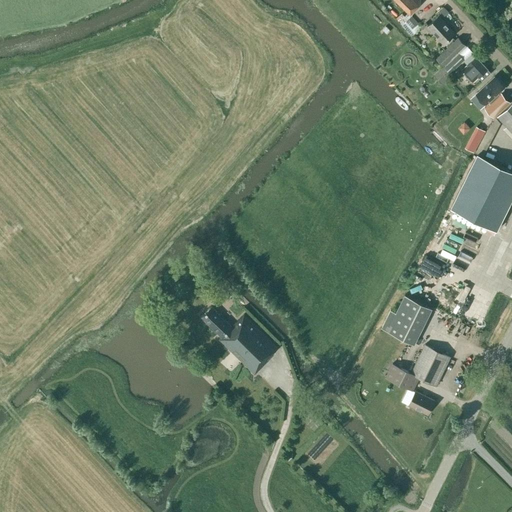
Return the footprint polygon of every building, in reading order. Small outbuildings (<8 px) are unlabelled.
[(396,0),(410,13),(420,4),(419,0),(396,0)] [(444,43),(454,33),(438,16),(428,25),(444,43)] [(385,26),(382,29),(387,34),(390,31),(385,26)] [(457,37),(436,58),(443,65),(444,66),(458,52),(465,45),(457,37)] [(445,67),(450,73),(464,59),(459,53),(445,67)] [(482,81),(490,73),(487,69),(475,56),(462,69),(473,81),(478,76),(482,81)] [(494,75),(475,92),(485,103),(490,99),(491,100),(483,107),(492,118),(510,102),(500,91),(498,93),(497,92),(504,86),(494,75)] [(511,103),(498,117),(511,132),(511,103)] [(458,123),(464,130),(471,125),(465,118),(458,123)] [(476,126),(464,147),(468,149),(474,152),(485,131),(479,127),(476,126)] [(483,224),(481,228),(494,234),(511,197),(511,170),(478,154),(451,208),(483,224)] [(439,256),(436,261),(450,267),(452,262),(439,256)] [(396,307),(390,304),(382,324),(416,338),(432,301),(404,289),(396,307)] [(232,326),(211,306),(201,317),(221,337),(220,338),(257,374),(276,354),(275,353),(282,346),(246,312),(232,326)] [(436,385),(450,356),(425,344),(411,372),(392,363),(385,377),(412,390),(419,377),(436,385)] [(408,405),(427,414),(434,400),(415,391),(408,405)]
